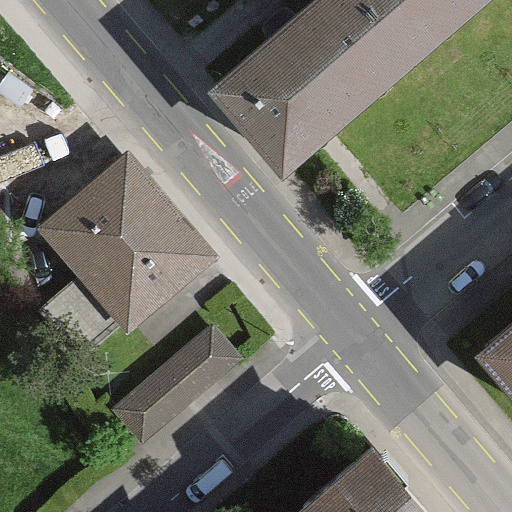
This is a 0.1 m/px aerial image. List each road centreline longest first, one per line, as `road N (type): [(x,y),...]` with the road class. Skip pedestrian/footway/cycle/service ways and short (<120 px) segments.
road 1 (residential): [(356,330),(71,0)]
road 2 (residential): [(142,511),(356,330)]
road 3 (residential): [(511,511),(356,330)]
road 4 (residential): [(356,330),(511,202)]
